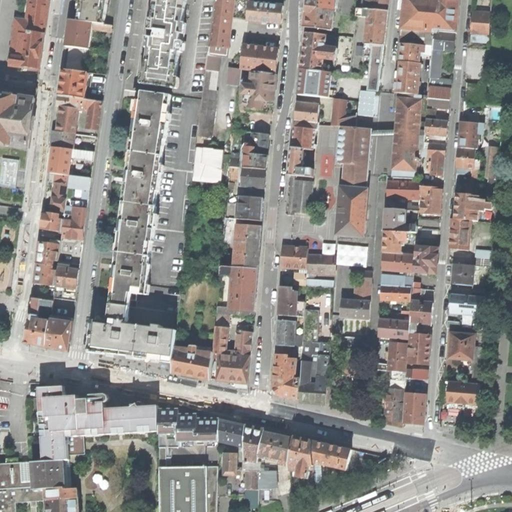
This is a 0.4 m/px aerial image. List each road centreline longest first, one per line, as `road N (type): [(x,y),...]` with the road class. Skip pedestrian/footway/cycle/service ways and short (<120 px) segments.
road 1 (residential): [(427,451),(464,0)]
road 2 (residential): [(294,0),(258,413)]
road 3 (residential): [(74,369),(124,0)]
road 4 (residential): [(66,0),(13,358)]
road 5 (residential): [(367,438),(383,180)]
road 6 (secondary): [(258,413),(74,369)]
